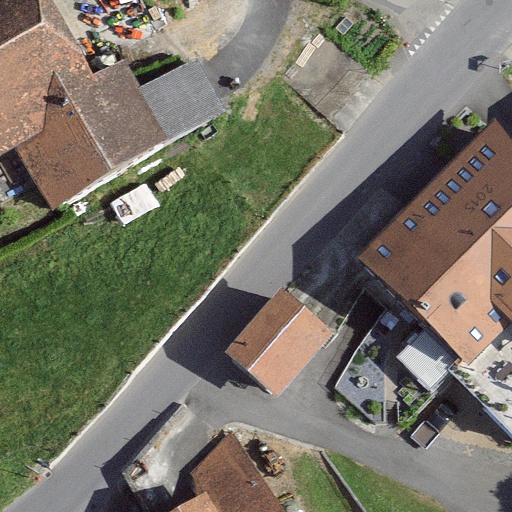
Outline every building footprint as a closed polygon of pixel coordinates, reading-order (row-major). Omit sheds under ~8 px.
[(0,0),(0,144),(15,136),(13,132),(92,86),(40,0),(0,0)] [(327,117),(368,72),(323,31),(282,76),(327,117)] [(119,70),(92,86),(13,132),(15,136),(59,210),(164,148),(119,70)] [(511,436),(511,160),(497,139),(365,269),(461,366),(452,376),(511,436)] [(271,391),(320,334),(282,301),(233,358),(271,391)] [(271,511),(256,486),(234,435),(194,473),(215,509),(211,511),(271,511)]
